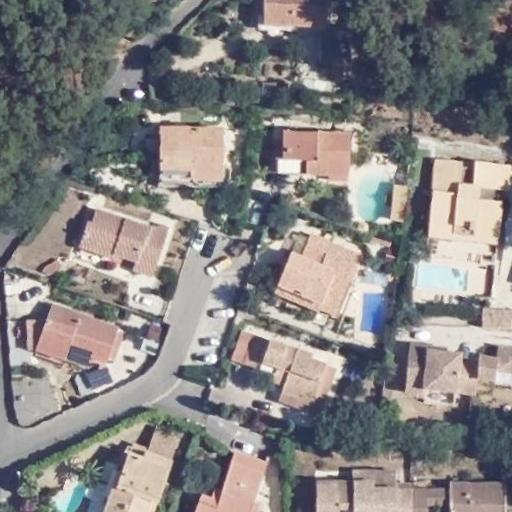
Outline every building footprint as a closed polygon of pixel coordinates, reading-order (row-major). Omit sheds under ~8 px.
[(263,0),(262,13),(287,15),(288,2),(268,0),(263,0)] [(268,0),(288,2),(287,15),(323,19),(325,0),(268,0)] [(313,67),(337,69),(337,18),(329,17),(328,23),(317,23),(313,67)] [(352,70),(352,18),(337,18),(337,69),(352,70)] [(218,126),(154,125),(153,182),(221,183),(222,159),(217,159),(218,126)] [(310,157),(309,172),(343,173),(345,132),(278,130),(277,157),(310,157)] [(269,170),(309,172),(310,157),(277,157),(269,156),(269,170)] [(403,217),(409,160),(393,160),(389,216),(403,217)] [(478,228),(475,241),(501,244),(505,203),(492,203),(493,193),(511,194),(511,168),(477,164),(476,171),(462,169),(462,163),(439,160),(430,222),(478,228)] [(167,235),(98,209),(92,223),(88,221),(79,246),(113,258),(115,252),(134,260),(131,270),(151,276),(167,235)] [(429,235),(475,241),(478,228),(430,222),(429,235)] [(317,232),(305,253),(323,265),(336,243),(317,232)] [(323,265),(305,253),(296,248),(271,288),(303,305),(307,300),(326,312),(330,308),(335,311),(363,260),(336,243),(323,265)] [(490,260),(421,260),(421,293),(490,292),(490,260)] [(118,327),(50,304),(35,352),(62,362),(68,345),(73,343),(76,344),(81,348),(79,353),(105,361),(118,327)] [(511,335),(511,334),(511,316),(487,313),(483,332),(511,335)] [(156,351),(164,327),(141,319),(133,343),(156,351)] [(247,363),(273,373),(284,377),(280,386),(279,390),(286,393),(314,402),(327,364),(313,358),(313,353),(258,334),(247,363)] [(511,354),(501,353),(500,361),(482,361),(481,369),(461,369),(462,357),(450,356),(450,352),(413,346),(405,392),(426,395),(426,392),(476,398),(478,385),(495,387),(497,378),(511,379),(511,354)] [(284,377),(273,373),(270,382),(280,386),(284,377)] [(310,413),(314,402),(286,393),(283,404),(310,413)] [(138,449),(162,460),(172,433),(150,423),(138,449)] [(165,461),(162,460),(138,449),(126,444),(110,481),(105,479),(91,507),(100,511),(133,511),(141,497),(147,500),(165,461)] [(267,466),(239,456),(224,495),(217,492),(212,504),(201,500),(196,511),(257,511),(260,507),(252,504),(267,466)] [(511,511),(511,485),(461,486),(461,493),(461,511),(511,511)] [(372,511),(372,495),(373,486),(317,487),(317,511),(372,511)] [(461,511),(461,493),(436,494),(435,511),(461,511)] [(400,511),(401,494),(372,495),(372,511),(400,511)] [(435,511),(436,494),(401,494),(400,511),(435,511)]
